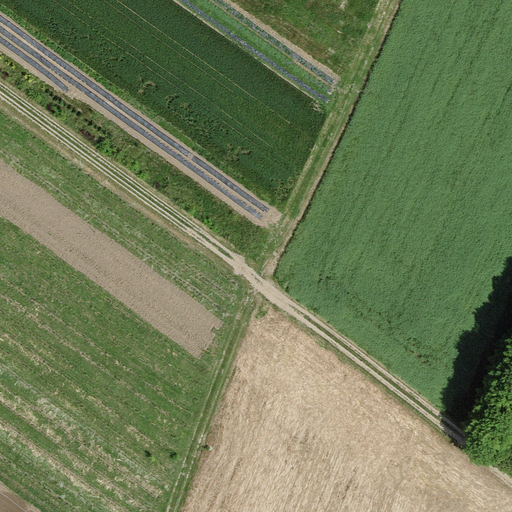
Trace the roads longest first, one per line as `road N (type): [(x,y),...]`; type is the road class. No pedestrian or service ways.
road 1 (track): [(0,90),(511,470)]
road 2 (track): [(170,511),(253,276),(384,0)]
